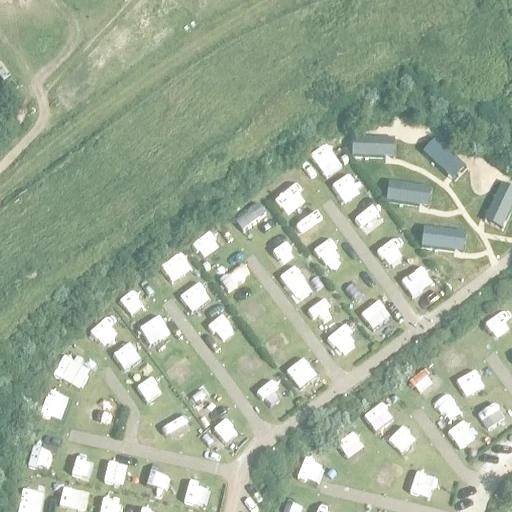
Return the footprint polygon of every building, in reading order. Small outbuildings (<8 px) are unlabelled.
[(393,157),(393,136),(351,135),(351,156),(393,157)] [(467,167),(434,138),(421,153),(455,182),(467,167)] [(426,207),(429,187),(388,181),(385,200),(426,207)] [(511,206),(511,187),(501,183),(484,221),(502,229),(511,206)] [(462,253),(465,233),(422,228),(419,247),(462,253)] [(126,334),(119,318),(77,336),(84,352),(126,334)] [(89,402),(95,386),(52,370),(45,386),(89,402)] [(165,389),(162,372),(116,381),(119,398),(165,389)] [(213,449),(185,411),(172,421),(199,459),(213,449)] [(80,436),(37,418),(31,433),(73,451),(80,436)] [(150,481),(114,453),(103,466),(139,495),(150,481)] [(69,484),(27,467),(20,484),(62,501),(69,484)] [(198,511),(203,487),(186,484),(180,511),(198,511)] [(127,511),(92,494),(84,510),(87,511),(127,511)]
